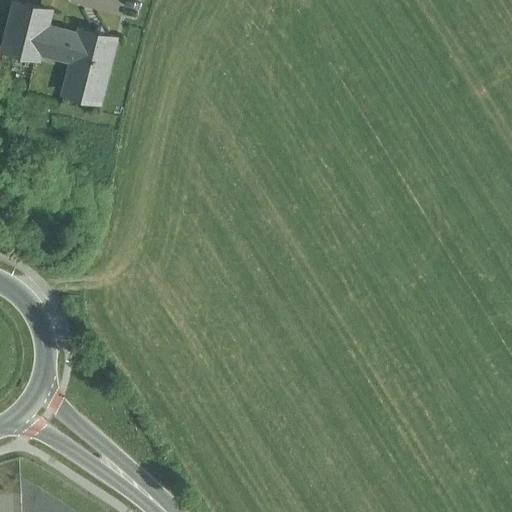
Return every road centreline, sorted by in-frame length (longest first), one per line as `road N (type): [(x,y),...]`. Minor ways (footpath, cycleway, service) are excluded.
road 1 (tertiary): [(34,408),(105,452),(173,511)]
road 2 (tertiary): [(34,408),(52,363),(41,316),(0,283)]
